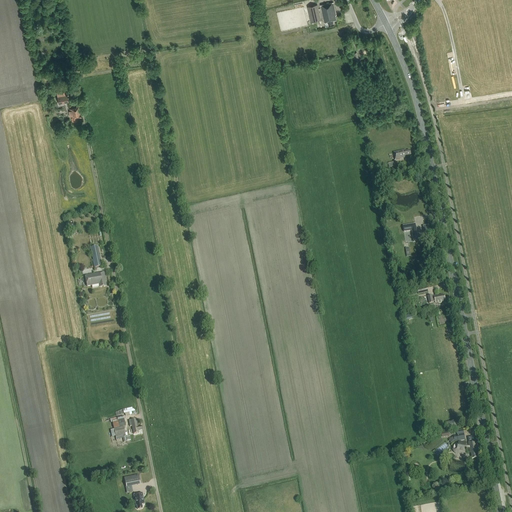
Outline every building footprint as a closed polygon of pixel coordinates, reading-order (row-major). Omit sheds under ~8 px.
[(333,21),(336,20),(335,16),(336,15),(333,2),(321,5),(325,23),(328,22),(328,24),(333,23),(333,21)] [(317,5),(308,7),(311,21),(320,19),(317,5)] [(68,102),(67,95),(57,97),(58,104),(68,102)] [(76,106),(77,108),(71,109),(70,109),(71,116),(72,116),(72,118),(71,118),(72,122),(77,121),(77,119),(81,118),(81,114),(79,105),(76,106)] [(405,157),(411,155),(410,151),(406,152),(405,150),(394,152),(396,160),(405,158),(405,157)] [(418,241),(415,224),(403,226),(404,232),(412,231),(414,242),(418,241)] [(90,248),(94,268),(102,266),(98,246),(90,248)] [(105,282),(106,282),(104,272),(97,274),(85,276),(87,287),(99,284),(99,288),(106,286),(105,282)] [(432,303),(435,302),(435,303),(438,302),(438,304),(442,303),(441,302),(443,302),(443,300),(445,300),(444,295),(442,296),(442,295),(434,296),(434,297),(431,297),(431,296),(427,297),(429,304),(433,303),(432,303)] [(112,422),(114,429),(126,426),(123,416),(117,418),(110,419),(111,423),(112,422)] [(138,431),(142,430),(142,426),(138,427),(136,419),(131,420),(129,421),(130,427),(132,426),(133,434),(139,433),(138,431)] [(456,421),(450,422),(446,423),(448,430),(457,428),(456,421)] [(110,430),(111,437),(115,436),(116,440),(118,440),(118,439),(123,438),(123,442),(130,440),(130,437),(126,437),(126,436),(125,436),(125,435),(127,435),(126,431),(124,431),(123,427),(114,429),(114,430),(110,430)] [(454,436),(449,440),(452,444),(455,441),(458,440),(458,441),(465,440),(464,432),(457,433),(457,435),(454,436)] [(468,443),(469,447),(465,446),(465,444),(459,443),(459,444),(457,444),(455,445),(454,446),(453,448),(453,450),(453,451),(454,453),(456,454),(458,454),(460,453),(460,452),(465,452),(465,448),(469,449),(470,453),(471,453),(472,460),(478,459),(477,452),(479,452),(478,448),(477,441),(468,443)] [(138,475),(124,478),(126,487),(140,484),(138,475)] [(141,505),(144,504),(142,493),(134,495),(136,506),(137,506),(137,509),(142,508),(141,505)]
